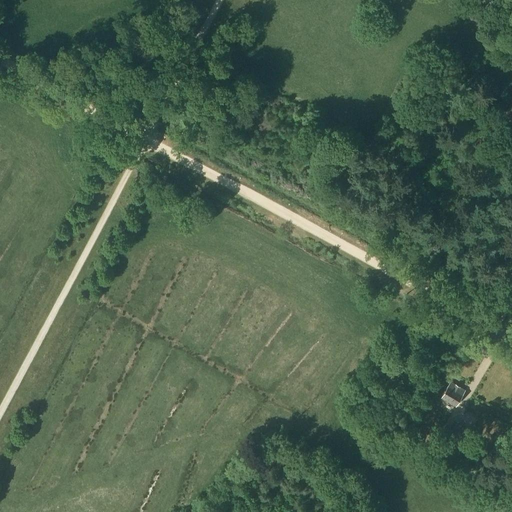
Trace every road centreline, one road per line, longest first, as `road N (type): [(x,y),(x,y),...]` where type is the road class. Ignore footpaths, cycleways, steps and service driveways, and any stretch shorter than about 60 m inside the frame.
road 1 (track): [(0,57),(511,334)]
road 2 (track): [(222,0),(0,414)]
